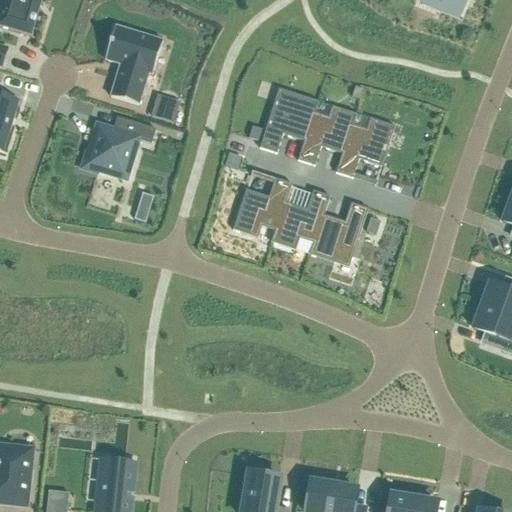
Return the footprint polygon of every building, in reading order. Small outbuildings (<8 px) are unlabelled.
[(4,0),(0,16),(0,30),(32,39),(43,0),(4,0)] [(423,0),(464,16),(470,0),(423,0)] [(115,29),(104,63),(119,68),(110,100),(139,108),(148,77),(152,78),(163,43),(115,29)] [(0,47),(0,70),(2,71),(8,50),(0,47)] [(355,90),(352,99),(359,101),(362,92),(355,90)] [(278,92),(259,151),(276,157),(282,138),(304,145),(314,116),(317,105),(278,92)] [(0,153),(3,154),(18,103),(0,97),(0,153)] [(304,145),(298,164),(315,169),(321,150),(342,157),(352,127),(356,116),(331,108),(328,120),(314,116),(304,145)] [(342,157),(336,176),(353,181),(358,163),(381,169),(395,129),(369,121),(365,131),(352,127),(342,157)] [(85,154),(79,172),(98,178),(98,176),(127,185),(140,143),(151,147),(156,132),(124,122),(121,133),(114,130),(96,125),(86,154),(85,154)] [(249,140),(258,144),(262,132),(253,129),(249,140)] [(229,156),(225,168),(237,172),(241,160),(229,156)] [(245,193),(232,233),(258,241),(261,231),(275,235),(285,205),(291,187),(274,182),(268,200),(245,193)] [(275,235),(271,247),(295,254),(299,242),(313,247),(323,218),(329,199),(312,193),(306,212),(285,205),(275,235)] [(502,218),(500,225),(511,229),(511,202),(509,202),(508,203),(506,202),(505,203),(500,216),(502,218)] [(313,247),(309,258),(349,271),(368,211),(350,206),(344,225),(323,218),(313,247)] [(370,221),(365,235),(375,238),(380,224),(370,221)] [(511,293),(488,285),(479,308),(511,319),(511,293)] [(511,319),(479,308),(470,331),(506,345),(502,355),(511,358),(511,319)] [(0,504),(25,507),(31,453),(0,449),(0,504)] [(131,511),(135,473),(98,469),(93,511),(131,511)] [(246,472),(239,511),(280,511),(278,511),(283,479),(246,472)] [(308,483),(303,511),(366,511),(366,510),(356,508),(358,492),(308,483)] [(48,494),(46,511),(66,511),(68,496),(49,494),(48,494)] [(388,497),(385,511),(438,511),(440,505),(388,497)]
